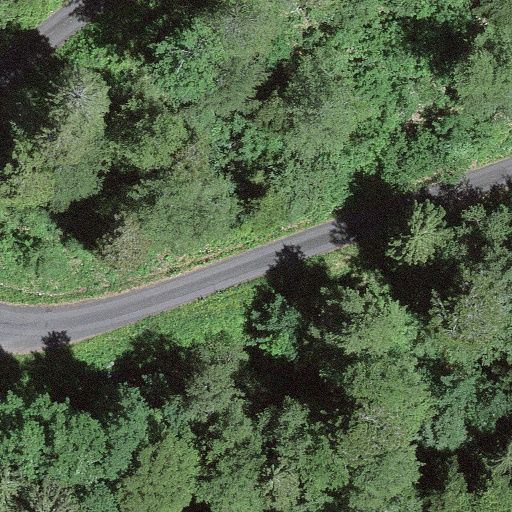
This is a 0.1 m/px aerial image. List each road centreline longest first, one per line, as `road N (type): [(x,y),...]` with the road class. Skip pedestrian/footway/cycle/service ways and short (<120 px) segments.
road 1 (unclassified): [(0,327),(87,323),(511,171)]
road 2 (unclassified): [(93,0),(0,76)]
